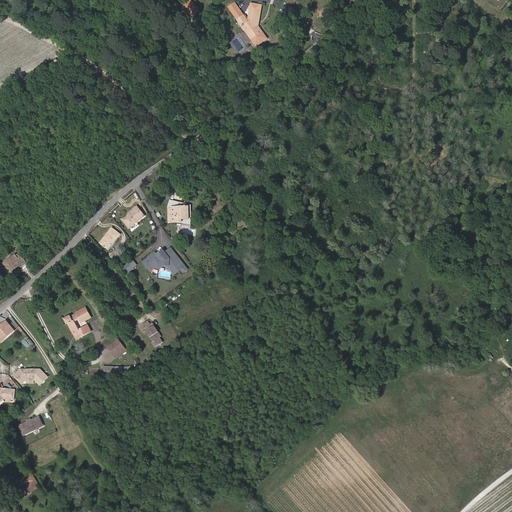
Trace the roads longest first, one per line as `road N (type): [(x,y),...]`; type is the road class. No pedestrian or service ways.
road 1 (residential): [(0,309),(124,190),(368,0)]
road 2 (track): [(190,138),(88,56),(0,16)]
